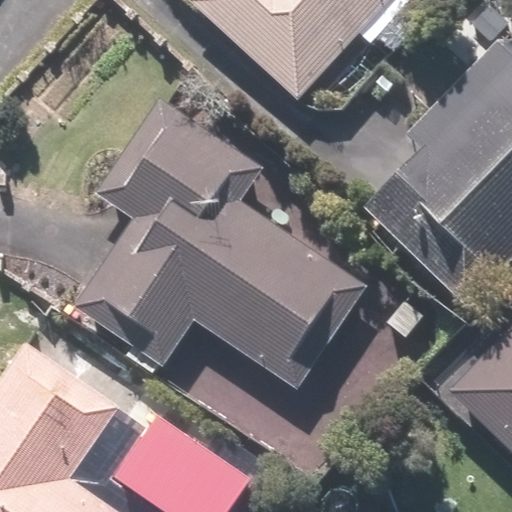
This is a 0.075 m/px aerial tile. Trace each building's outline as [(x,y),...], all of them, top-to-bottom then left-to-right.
[(215,0),(308,90),(396,0),(215,0)] [(437,148),(375,199),(488,312),(511,287),(511,35),(511,36),(419,130),(437,148)] [(279,166),(173,94),(108,185),(147,213),(87,297),(176,361),(206,320),(304,390),(380,285),(257,197),(279,166)] [(511,340),(467,389),(511,431),(511,340)] [(0,511),(134,511),(125,505),(164,448),(120,418),(126,408),(35,344),(0,394),(0,511)] [(329,511),(321,503),(312,511),(329,511)]
